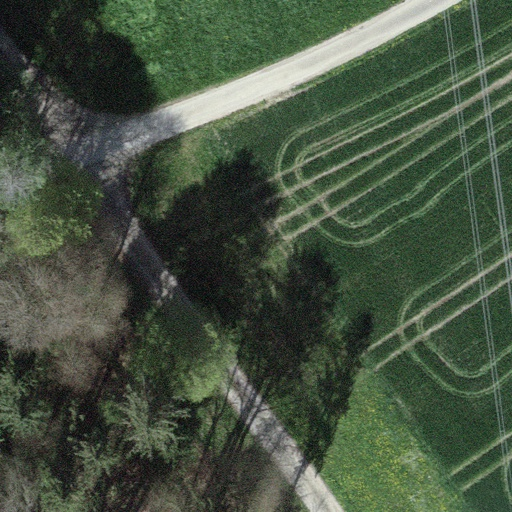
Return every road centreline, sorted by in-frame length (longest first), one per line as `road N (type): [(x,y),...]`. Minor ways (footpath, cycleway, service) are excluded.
road 1 (track): [(80,163),(318,511)]
road 2 (track): [(80,163),(0,43)]
